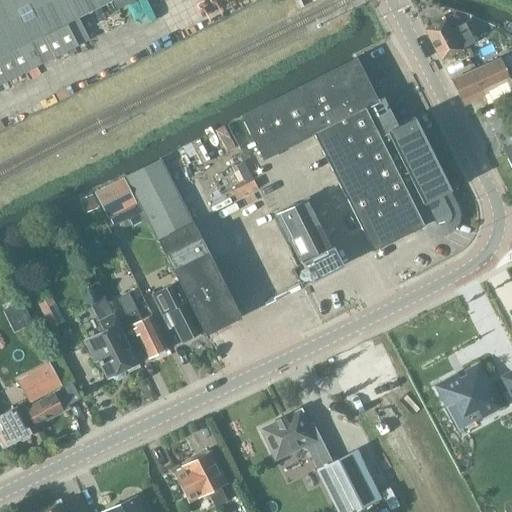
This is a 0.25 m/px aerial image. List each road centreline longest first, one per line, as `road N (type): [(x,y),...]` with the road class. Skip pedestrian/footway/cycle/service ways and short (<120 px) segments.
road 1 (tertiary): [(0,494),(472,266),(499,229)]
road 2 (tertiary): [(499,229),(493,194),(391,0)]
